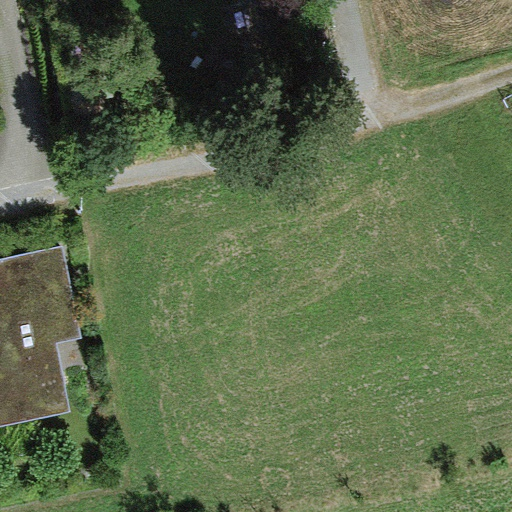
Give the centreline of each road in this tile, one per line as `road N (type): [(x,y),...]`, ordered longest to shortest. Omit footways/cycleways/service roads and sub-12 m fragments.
road 1 (residential): [(0,206),(363,112)]
road 2 (track): [(511,76),(363,112)]
